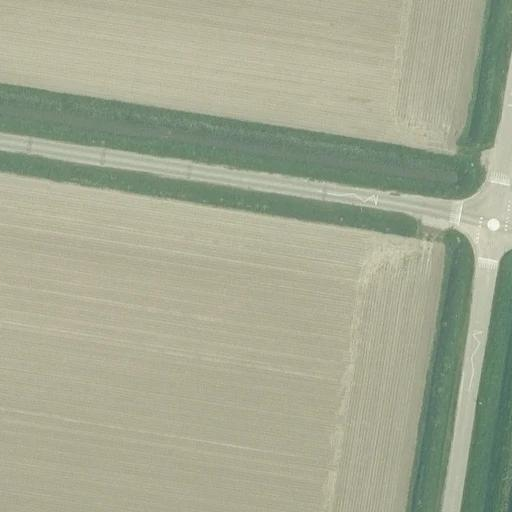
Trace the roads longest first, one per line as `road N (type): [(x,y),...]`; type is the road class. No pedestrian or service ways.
road 1 (tertiary): [(492,226),(443,210),(0,140)]
road 2 (unclassified): [(448,511),(492,226)]
